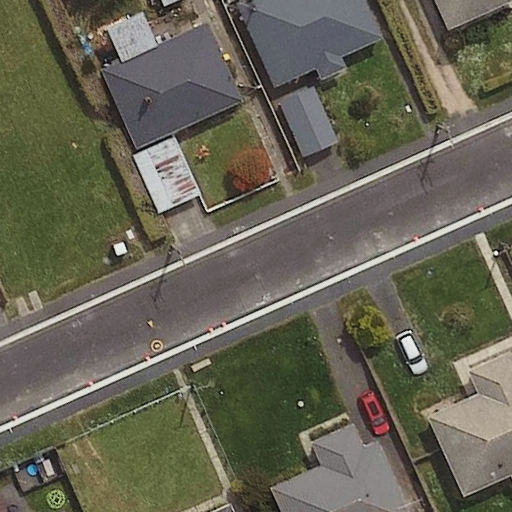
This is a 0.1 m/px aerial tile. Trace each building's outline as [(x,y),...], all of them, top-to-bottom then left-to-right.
[(273,46),(290,85),(383,43),(363,0),(252,0),(236,7),(257,54),(273,46)] [(511,4),(511,0),(433,0),(448,33),(511,4)] [(206,26),(99,74),(134,152),(241,104),(206,26)] [(0,212),(101,167),(62,80),(0,107),(0,212)] [(314,90),(278,105),(303,162),(339,147),(314,90)] [(175,139),(132,158),(158,216),(201,197),(175,139)] [(511,364),(509,357),(468,375),(479,398),(427,421),(463,501),(511,478),(511,364)] [(406,511),(377,445),(362,451),(352,427),(310,446),(320,470),(271,491),(279,511),(406,511)]
